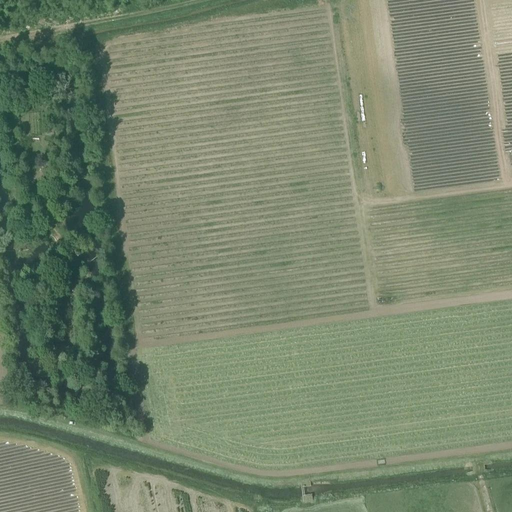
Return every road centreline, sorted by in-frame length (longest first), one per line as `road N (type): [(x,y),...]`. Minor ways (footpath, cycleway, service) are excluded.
road 1 (track): [(0,411),(262,481),(511,452)]
road 2 (track): [(0,33),(168,0)]
